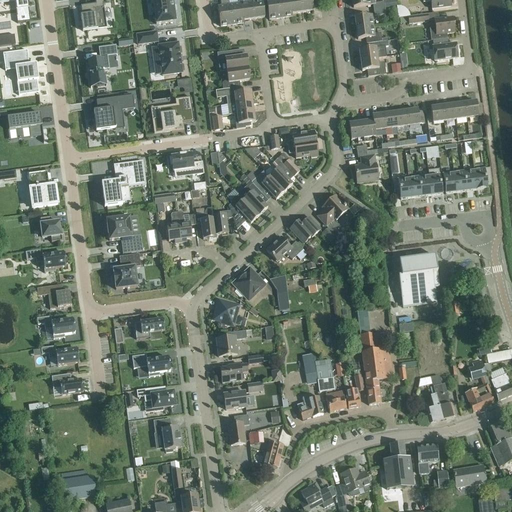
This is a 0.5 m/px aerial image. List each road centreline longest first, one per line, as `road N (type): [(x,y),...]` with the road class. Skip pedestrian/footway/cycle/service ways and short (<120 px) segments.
road 1 (residential): [(69,158),(272,124)]
road 2 (residential): [(219,511),(192,307)]
road 3 (residential): [(338,99),(386,97),(413,81),(468,69),(461,0)]
road 4 (residential): [(229,271),(337,170),(330,117)]
road 5 (unclassified): [(288,482),(295,437),(310,426),(384,414),(392,435)]
road 6 (residential): [(47,0),(69,158)]
road 7 (residential): [(69,158),(90,312)]
road 8 (tertiary): [(511,406),(454,430),(392,435)]
